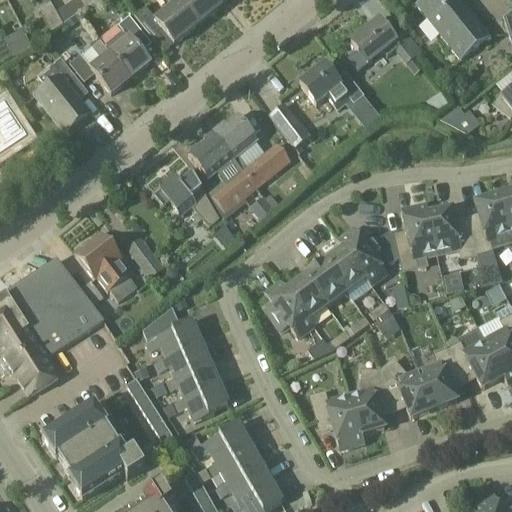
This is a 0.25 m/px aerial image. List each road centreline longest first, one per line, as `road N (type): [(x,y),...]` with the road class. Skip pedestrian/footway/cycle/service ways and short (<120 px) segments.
road 1 (residential): [(335,481),(310,475),(267,398),(225,291),(314,213),(359,188),(511,167)]
road 2 (residential): [(0,251),(316,0)]
road 3 (residential): [(511,421),(335,481)]
road 4 (residential): [(511,466),(453,477),(395,511)]
